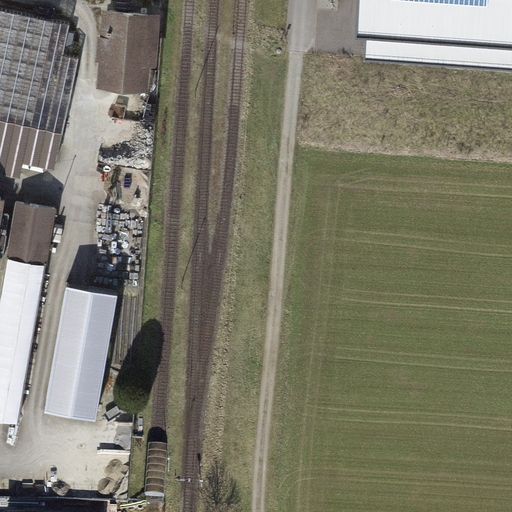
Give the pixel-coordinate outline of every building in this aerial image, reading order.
[(511,0),(359,0),(358,30),(511,41),(511,0)] [(70,23),(0,7),(0,171),(20,176),(24,161),(54,168),(78,57),(63,54),(70,23)] [(156,12),(99,8),(94,82),(151,86),(156,12)] [(52,210),(12,203),(0,275),(0,422),(17,425),(52,210)] [(116,292),(62,283),(40,410),(93,419),(116,292)] [(159,446),(149,445),(147,495),(156,495),(166,496),(169,446),(159,446)]
